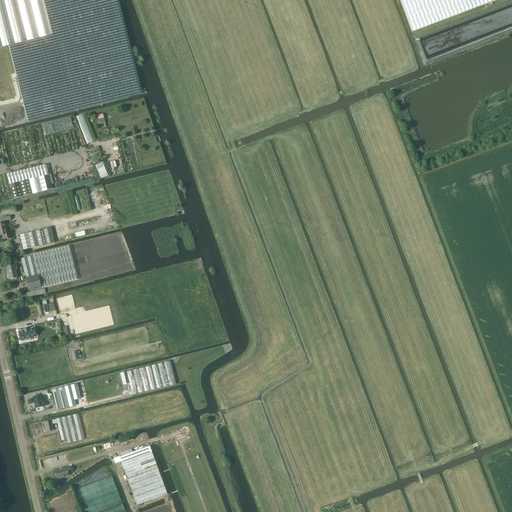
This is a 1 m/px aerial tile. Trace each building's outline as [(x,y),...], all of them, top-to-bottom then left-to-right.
[(0,0),(0,47),(8,46),(28,123),(142,94),(117,0),(0,0)] [(400,0),(412,32),(495,0),(400,0)] [(70,117),(42,124),(45,135),(73,129),(70,117)] [(102,162),(94,165),(100,179),(108,176),(102,162)] [(46,165),(7,174),(9,184),(13,199),(42,192),(52,189),(51,184),(53,184),(51,174),(48,175),(46,165)] [(4,222),(0,223),(0,235),(2,235),(3,239),(11,238),(10,233),(7,233),(4,222)] [(23,250),(31,248),(39,246),(47,244),(54,242),(51,227),(43,229),(35,231),(27,233),(20,235),(23,250)] [(73,239),(86,236),(84,231),(72,234),(73,239)] [(77,279),(69,246),(33,255),(33,256),(27,257),(21,259),(28,291),(41,288),(77,279)] [(9,279),(18,277),(15,264),(6,266),(9,279)] [(26,298),(46,294),(44,289),(25,293),(26,298)] [(35,336),(33,328),(28,329),(28,328),(23,329),(23,331),(18,332),(21,342),(31,340),(30,338),(35,336)] [(126,372),(120,373),(123,385),(129,383),(132,394),(176,384),(170,361),(126,372)] [(77,384),(52,390),(57,410),(75,405),(74,400),(80,398),(77,384)] [(42,401),(41,395),(33,397),(36,408),(46,406),(44,401),(42,401)] [(54,430),(53,423),(57,423),(61,441),(67,439),(68,443),(84,439),(78,414),(52,420),(44,422),(46,432),(54,430)] [(120,453),(122,456),(119,457),(128,481),(137,505),(167,494),(158,470),(149,446),(132,452),(131,449),(120,453)] [(57,479),(69,476),(67,472),(70,472),(69,467),(54,471),(57,479)]
